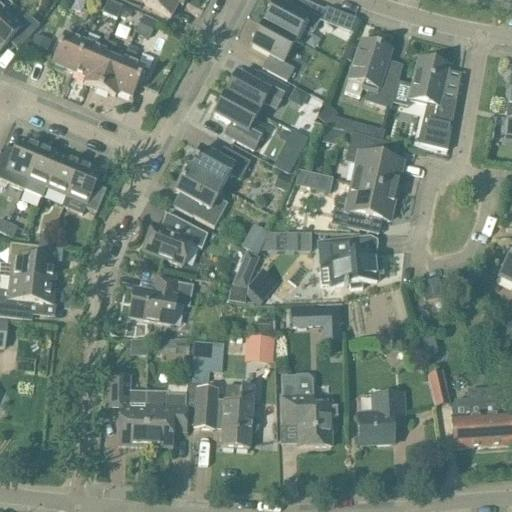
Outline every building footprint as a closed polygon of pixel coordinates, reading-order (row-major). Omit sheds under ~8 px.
[(4,0),(0,0),(0,20),(5,15),(13,7),(4,0)] [(186,2),(181,0),(144,0),(142,5),(170,20),(178,6),(182,9),(186,2)] [(275,5),(263,27),(294,44),(295,43),(303,48),(310,36),(313,35),(317,28),(325,13),(304,4),(297,17),(275,5)] [(18,26),(5,15),(0,20),(0,54),(9,44),(18,53),(40,28),(26,16),(18,26)] [(157,24),(144,18),(135,35),(148,42),(157,24)] [(283,66),(294,44),(263,27),(251,49),(273,61),(266,75),(286,85),(293,72),(283,66)] [(51,67),(72,75),(84,46),(88,37),(79,33),(75,42),(64,37),(51,67)] [(84,86),(89,89),(108,45),(100,41),(95,51),(84,46),(72,75),(86,81),(84,86)] [(108,45),(89,89),(109,97),(122,66),(121,66),(127,53),(116,48),(108,45)] [(361,45),(344,96),(359,101),(362,93),(367,95),(364,105),(390,113),(392,107),(398,86),(399,82),(384,77),(390,54),(361,45)] [(127,53),(121,66),(122,66),(109,97),(115,99),(117,95),(132,101),(144,71),(132,66),(136,57),(127,53)] [(398,86),(392,107),(407,111),(409,103),(427,107),(423,124),(418,147),(421,147),(447,154),(456,105),(440,101),(448,69),(419,62),(412,89),(398,86)] [(236,77),(225,98),(258,116),(263,105),(276,112),(287,92),(265,80),(258,76),(252,86),(236,77)] [(225,98),(214,119),(230,128),(225,138),(232,142),(253,154),(264,133),(252,127),(258,116),(225,98)] [(338,117),(328,108),(317,119),(327,129),(338,117)] [(354,127),(351,137),(378,144),(381,135),(354,127)] [(378,144),(351,137),(345,166),(356,168),(352,186),(395,196),(402,166),(375,160),(378,144)] [(0,156),(0,183),(23,193),(27,182),(40,151),(19,142),(14,154),(3,150),(0,156)] [(47,190),(59,159),(40,151),(27,182),(23,193),(42,201),(47,190)] [(189,174),(222,192),(229,179),(239,184),(250,165),(229,154),(223,164),(200,152),(189,173),(189,174)] [(67,199),(79,167),(59,159),(47,190),(67,199)] [(297,165),(288,160),(282,172),(292,176),(297,165)] [(100,176),(79,167),(67,199),(87,207),(85,211),(96,216),(106,193),(95,188),(100,176)] [(214,205),(222,192),(189,174),(189,173),(187,172),(175,194),(199,208),(193,220),(214,232),(225,211),(214,205)] [(297,172),(293,187),(326,195),(330,180),(297,172)] [(395,196),(352,186),(348,203),(337,201),(330,228),(358,234),(361,219),(389,225),(395,196)] [(207,238),(173,220),(167,234),(152,228),(142,254),(182,269),(190,248),(201,252),(207,238)] [(0,234),(3,236),(8,227),(8,226),(0,221),(0,234)] [(8,227),(3,236),(13,241),(18,231),(8,226),(8,227)] [(266,238),(254,232),(244,252),(256,258),(266,238)] [(288,251),(300,260),(312,245),(300,236),(288,251)] [(381,262),(375,263),(374,257),(354,259),(352,243),(318,247),(322,289),(335,289),(349,288),(349,294),(363,292),(362,286),(377,285),(376,279),(383,279),(381,262)] [(8,260),(7,267),(11,268),(10,281),(54,286),(57,264),(36,262),(37,250),(10,246),(8,260)] [(511,252),(498,279),(511,286),(511,291),(510,295),(511,296),(511,252)] [(231,289),(246,292),(246,291),(259,261),(246,255),(231,289)] [(262,274),(247,293),(246,301),(258,311),(277,286),(262,274)] [(444,298),(438,280),(418,287),(425,305),(444,298)] [(54,286),(10,281),(8,295),(0,293),(0,320),(28,324),(30,306),(51,308),(54,286)] [(193,290),(156,283),(154,297),(134,294),(129,323),(171,330),(174,309),(189,311),(193,290)] [(246,292),(231,289),(230,289),(228,304),(245,307),(246,292)] [(291,313),(291,332),(324,331),(324,346),(341,346),(340,312),(291,313)] [(254,337),(275,337),(274,325),(254,326),(254,337)] [(511,341),(511,326),(502,329),(505,343),(511,341)] [(273,340),(247,339),(246,359),(272,361),(273,340)] [(176,343),(155,342),(154,356),(176,357),(176,343)] [(191,387),(208,388),(209,374),(222,374),(224,345),(194,343),(191,387)] [(449,408),(441,374),(426,378),(434,411),(449,408)] [(311,382),(308,379),(281,379),(282,401),(280,401),(281,424),(297,423),(298,451),(331,450),(330,409),(312,410),(312,400),(311,382)] [(120,450),(146,451),(147,395),(130,395),(130,381),(107,381),(107,407),(121,408),(120,450)] [(241,391),(225,390),(225,404),(217,404),(217,394),(197,393),(194,432),(222,435),(221,452),(249,454),(250,437),(254,436),(258,434),(259,430),(258,426),(255,423),(251,422),(253,391),(241,391)] [(511,404),(499,406),(499,393),(467,395),(468,404),(454,405),(452,411),(455,454),(511,449),(511,404)] [(147,395),(146,451),(172,451),(172,431),(186,431),(187,399),(187,397),(168,396),(168,395),(147,395)] [(403,421),(402,399),(371,401),(372,420),(355,421),(357,451),(392,449),(390,422),(403,421)]
